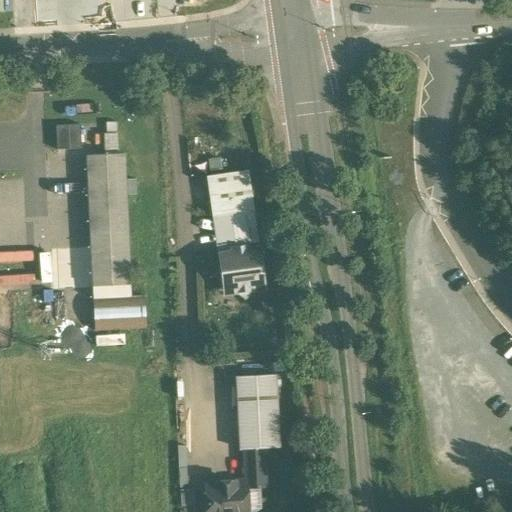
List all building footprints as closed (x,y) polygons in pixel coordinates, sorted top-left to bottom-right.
[(104,123),(105,156),(119,155),(118,123),(104,123)] [(50,126),(51,150),(82,149),(81,125),(50,126)] [(119,155),(105,156),(87,157),(93,287),(131,285),(125,155),(119,155)] [(247,172),(207,177),(213,217),(216,217),(252,211),(247,172)] [(252,211),(216,217),(221,254),(229,253),(233,247),(245,246),(259,257),(253,211),(252,211)] [(245,246),(233,247),(229,253),(221,254),(218,254),(220,268),(214,277),(245,300),(250,293),(264,291),(259,257),(245,246)] [(132,298),(131,285),(93,287),(93,300),(132,298)] [(132,298),(93,300),(95,332),(146,329),(144,297),(132,298)] [(275,376),(235,378),(239,450),(244,450),(245,482),(246,490),(266,489),(264,449),(279,448),(275,376)] [(245,482),(205,484),(205,489),(206,511),(246,511),(246,490),(245,482)] [(206,511),(205,489),(192,490),(193,511),(206,511)]
